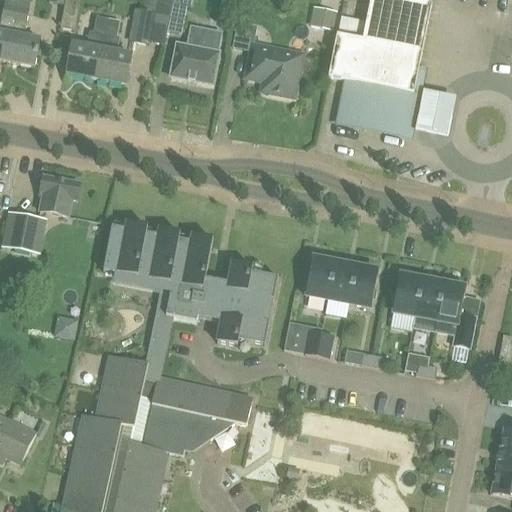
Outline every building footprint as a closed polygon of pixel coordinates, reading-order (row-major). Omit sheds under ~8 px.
[(0,62),(7,63),(20,0),(18,0),(6,0),(4,16),(2,16),(0,26),(0,62)] [(7,63),(35,69),(40,41),(24,38),(31,2),(20,0),(7,63)] [(78,0),(65,0),(64,7),(60,29),(76,32),(82,1),(78,0)] [(150,47),(164,49),(167,33),(173,0),(142,0),(140,11),(135,10),(129,44),(150,47)] [(189,2),(178,0),(173,0),(167,33),(182,37),(189,2)] [(343,124),(405,137),(431,9),(385,0),(371,0),(366,25),(340,19),(337,39),(328,81),(351,85),(343,124)] [(314,10),(311,29),(333,34),(337,15),(314,10)] [(30,24),(49,31),(54,20),(35,12),(30,24)] [(68,76),(96,82),(108,22),(97,20),(94,35),(90,35),(87,49),(73,46),(68,76)] [(96,82),(126,88),(132,58),(116,55),(119,40),(116,40),(119,24),(108,22),(96,82)] [(271,95),(295,100),(304,57),(253,47),(257,29),(239,25),(234,49),(252,52),(246,80),(273,85),(271,95)] [(172,78),(213,86),(223,35),(191,28),(187,48),(178,47),(172,78)] [(443,98),(421,94),(413,136),(436,141),(448,143),(456,101),(443,98)] [(40,214),(69,219),(73,202),(77,203),(81,186),(44,179),(39,201),(43,202),(40,214)] [(4,249),(40,256),(46,223),(37,222),(10,216),(4,249)] [(156,511),(169,456),(184,459),(188,438),(193,439),(204,432),(211,443),(221,435),(235,426),(246,428),(252,401),(159,381),(172,319),(197,324),(198,318),(222,322),(217,345),(238,348),(239,342),(264,347),(264,348),(265,348),(270,325),(268,325),(272,302),(274,302),(279,280),(277,280),(277,281),(252,276),(253,270),(233,265),(228,289),(205,285),(213,242),(193,238),(191,248),(179,245),(181,236),(160,232),(158,242),(146,239),(148,229),(127,225),(126,235),(113,233),(114,230),(112,229),(104,274),(105,274),(105,273),(164,284),(148,367),(109,359),(96,421),(83,418),(61,511),(156,511)] [(306,298),(328,303),(335,265),(313,261),(306,298)] [(328,303),(349,307),(356,270),(335,265),(328,303)] [(349,307),(371,311),(378,274),(356,270),(349,307)] [(393,315),(415,319),(422,282),(400,278),(393,315)] [(422,282),(415,319),(413,330),(434,334),(436,323),(443,286),(422,282)] [(436,323),(434,334),(455,338),(453,349),(471,352),(477,319),(461,316),(466,291),(443,286),(436,323)] [(57,341),(73,343),(75,328),(60,325),(57,341)] [(297,328),(289,327),(284,353),(292,355),(297,328)] [(305,357),(317,359),(321,336),(310,334),(305,357)] [(317,359),(329,362),(333,338),(321,336),(317,359)] [(499,361),(509,363),(511,346),(511,339),(504,338),(499,361)] [(361,368),(371,370),(373,358),(364,356),(361,368)] [(416,378),(425,380),(427,369),(429,360),(412,356),(408,373),(416,375),(416,378)] [(371,370),(381,372),(383,360),(373,358),(371,370)] [(425,380),(435,382),(437,370),(427,369),(425,380)] [(0,444),(10,424),(0,418),(0,444)] [(6,461),(21,468),(36,436),(10,424),(0,444),(0,466),(3,468),(6,461)] [(311,445),(354,452),(356,436),(314,428),(311,445)] [(511,432),(505,431),(501,453),(511,455),(511,432)] [(511,455),(501,453),(497,475),(511,478),(511,455)] [(287,478),(297,480),(299,472),(289,470),(287,478)] [(511,478),(497,475),(492,497),(511,501),(511,478)]
